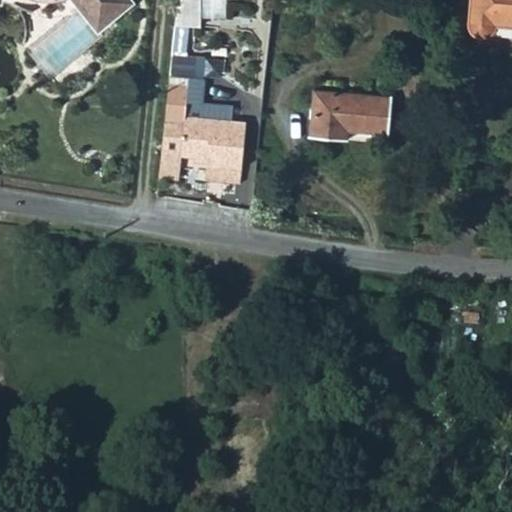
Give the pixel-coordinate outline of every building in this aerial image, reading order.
[(73,0),(78,5),(79,8),(86,16),(87,18),(95,27),(96,28),(98,30),(104,25),(129,4),(125,0),(73,0)] [(228,24),(230,0),(181,0),(180,21),(228,24)] [(511,0),(472,0),(470,31),(511,34),(511,0)] [(169,82),(164,122),(159,182),(179,184),(181,157),(207,160),(206,168),(223,169),(240,171),(244,125),(230,123),(232,109),(201,106),(200,115),(187,113),(189,85),(169,82)] [(314,90),(310,136),(387,143),(390,96),(362,94),(314,90)] [(223,169),(206,168),(204,179),(221,181),(223,169)]
